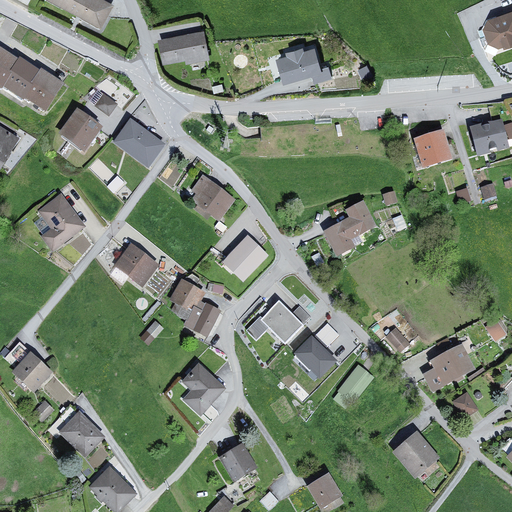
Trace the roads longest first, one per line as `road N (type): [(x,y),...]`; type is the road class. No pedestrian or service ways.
road 1 (residential): [(161,95),(244,109),(511,89)]
road 2 (residential): [(287,252),(220,326),(232,406),(137,511)]
road 3 (residential): [(511,426),(480,442),(455,437),(287,252)]
road 4 (residential): [(184,132),(24,334),(44,363)]
road 5 (residential): [(161,95),(1,0)]
road 6 (residential): [(287,252),(184,132)]
